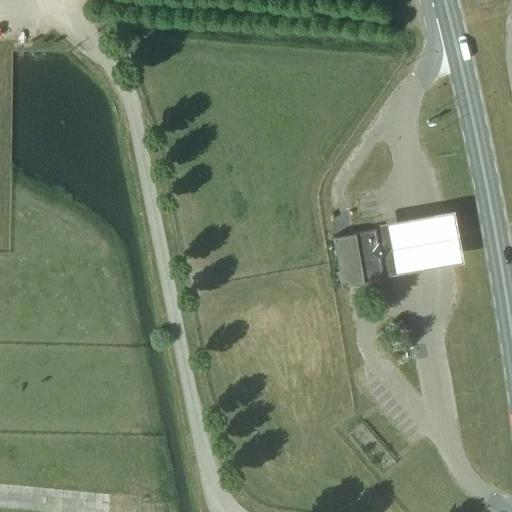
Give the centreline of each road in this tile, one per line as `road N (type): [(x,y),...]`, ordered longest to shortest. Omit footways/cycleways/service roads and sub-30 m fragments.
road 1 (primary): [(511,336),(444,0)]
road 2 (track): [(141,510),(0,496)]
road 3 (primary): [(433,0),(426,15),(435,59),(399,120)]
